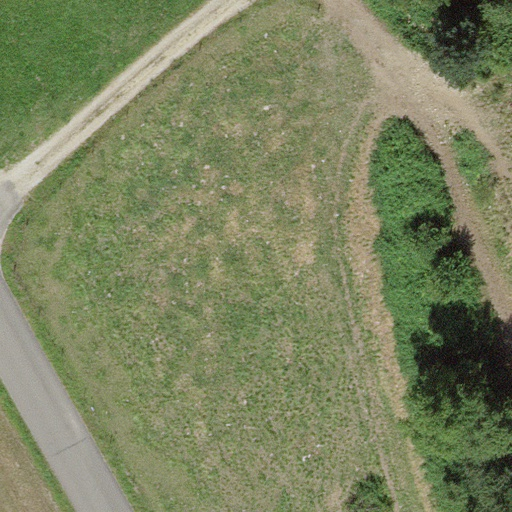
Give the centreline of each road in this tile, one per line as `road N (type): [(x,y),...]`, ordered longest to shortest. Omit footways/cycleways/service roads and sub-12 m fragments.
road 1 (track): [(327,0),(357,17),(402,88),(511,348)]
road 2 (track): [(0,191),(156,59),(242,0)]
road 3 (unclassified): [(104,511),(0,326)]
